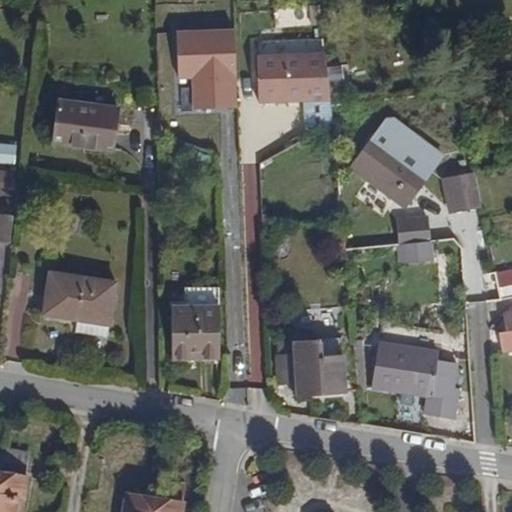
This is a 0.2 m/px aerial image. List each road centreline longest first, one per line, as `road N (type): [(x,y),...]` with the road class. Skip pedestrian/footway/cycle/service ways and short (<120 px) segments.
road 1 (residential): [(511,469),(238,423)]
road 2 (residential): [(238,423),(0,385)]
